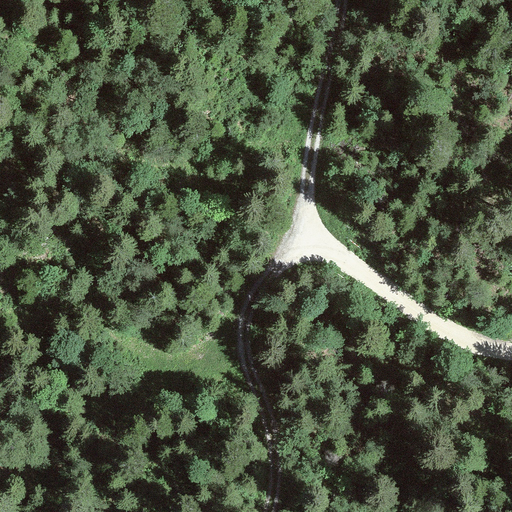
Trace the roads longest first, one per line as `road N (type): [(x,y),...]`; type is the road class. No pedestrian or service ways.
road 1 (track): [(271,511),(275,448),(249,357),(246,314),(300,226),(340,0)]
road 2 (track): [(511,352),(458,340),(300,226)]
